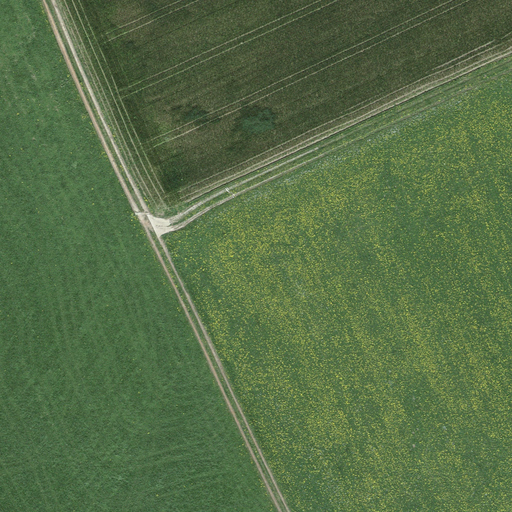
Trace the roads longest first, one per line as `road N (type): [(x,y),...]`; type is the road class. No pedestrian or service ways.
road 1 (track): [(144,221),(161,228),(185,219),(511,68)]
road 2 (track): [(144,221),(280,511)]
road 3 (track): [(45,0),(144,221)]
